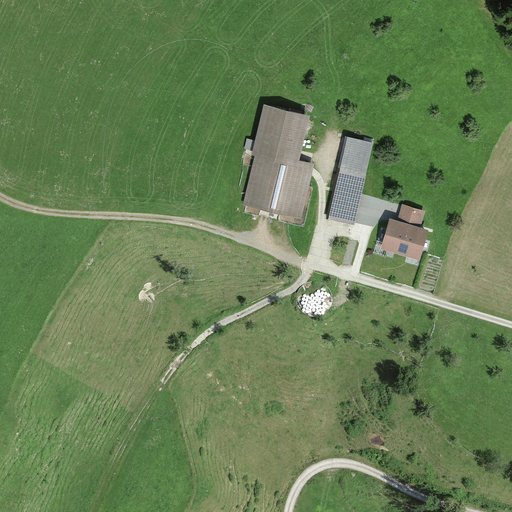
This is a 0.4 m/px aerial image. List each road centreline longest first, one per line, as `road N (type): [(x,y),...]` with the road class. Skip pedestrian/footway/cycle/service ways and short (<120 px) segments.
road 1 (track): [(91,511),(142,411),(196,341),(292,289),(310,264)]
road 2 (track): [(0,196),(59,213),(184,222),(302,262)]
road 3 (track): [(511,325),(302,262)]
road 4 (track): [(287,511),(307,474),(345,462),(472,511)]
